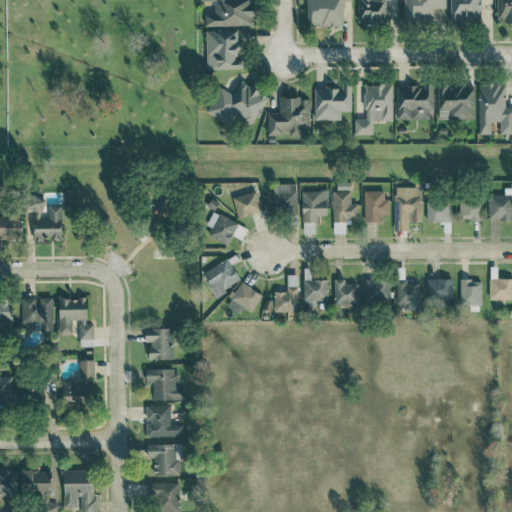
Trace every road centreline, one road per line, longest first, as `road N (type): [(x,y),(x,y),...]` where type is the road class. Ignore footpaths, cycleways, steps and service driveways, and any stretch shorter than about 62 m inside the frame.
road 1 (residential): [(263,254),(511,251)]
road 2 (residential): [(106,279),(116,305),(118,511)]
road 3 (residential): [(511,54),(287,55)]
